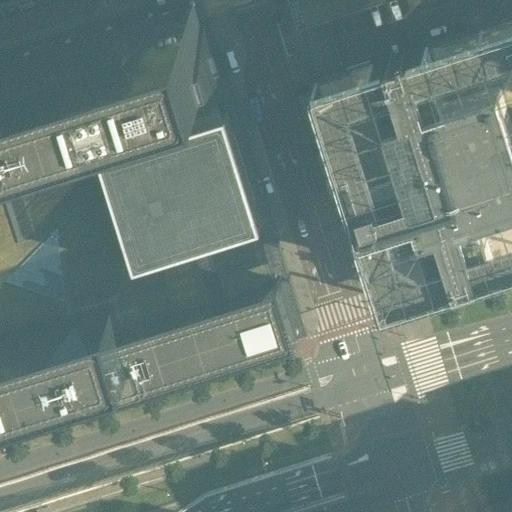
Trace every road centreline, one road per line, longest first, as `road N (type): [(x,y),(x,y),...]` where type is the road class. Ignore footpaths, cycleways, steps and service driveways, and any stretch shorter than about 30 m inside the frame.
road 1 (residential): [(362,380),(241,0)]
road 2 (secondary): [(362,380),(320,401),(0,499)]
road 3 (tertiary): [(362,380),(310,370),(0,467)]
road 4 (secondary): [(234,511),(343,474),(388,472)]
road 5 (secondary): [(511,333),(362,380)]
road 6 (secondary): [(388,472),(511,436)]
